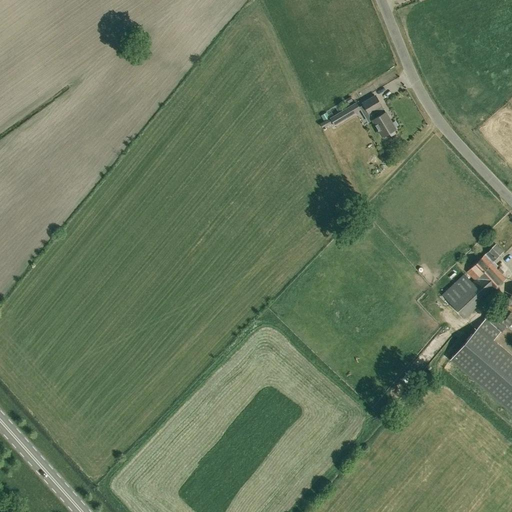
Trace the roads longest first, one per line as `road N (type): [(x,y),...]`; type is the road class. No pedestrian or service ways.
road 1 (unclassified): [(511,201),(431,110),(382,0)]
road 2 (primary): [(0,418),(83,511)]
